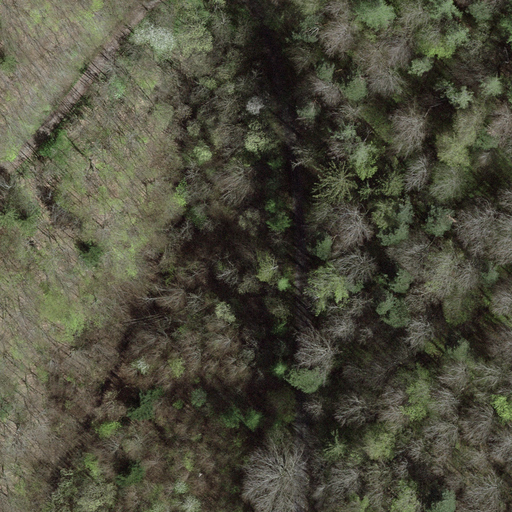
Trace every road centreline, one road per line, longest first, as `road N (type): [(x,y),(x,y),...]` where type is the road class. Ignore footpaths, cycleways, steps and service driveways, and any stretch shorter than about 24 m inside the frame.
road 1 (track): [(259,0),(281,65),(304,232),(294,511)]
road 2 (track): [(0,163),(143,0)]
